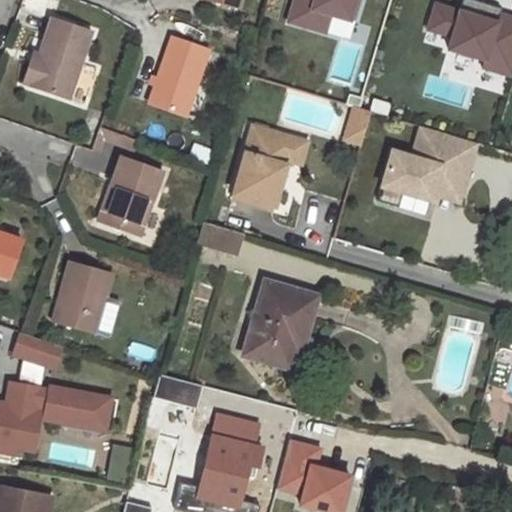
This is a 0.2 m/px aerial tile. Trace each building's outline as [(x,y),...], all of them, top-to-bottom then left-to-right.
[(293,0),(287,21),(310,28),(315,10),(328,14),(353,22),(358,0),(293,0)] [(468,0),(462,0),(462,1),(484,7),(480,19),(495,24),(498,15),(500,9),(468,0)] [(459,13),(435,5),(427,31),(451,37),(447,50),(484,61),(482,68),(511,77),(511,19),(498,15),(495,24),(480,19),(484,7),(462,1),(459,13)] [(328,14),(315,10),(310,28),(323,32),(328,14)] [(89,33),(51,20),(36,65),(31,63),(24,84),(67,97),(89,33)] [(207,52),(171,38),(148,102),(184,116),(207,52)] [(366,111),(350,106),(346,117),(363,122),(366,111)] [(363,122),(346,117),(340,139),(356,143),(363,122)] [(298,144),(295,138),(253,126),(233,195),(275,207),(289,162),(293,159),(298,144)] [(407,156),(387,150),(373,200),(395,206),(398,192),(432,202),(434,195),(438,180),(459,185),(471,143),(416,126),(407,156)] [(91,151),(96,139),(82,134),(77,146),(91,151)] [(309,142),(295,138),(298,144),(293,159),(289,162),(302,165),(309,142)] [(118,190),(107,224),(139,235),(161,174),(120,159),(110,187),(118,190)] [(455,201),(459,185),(438,180),(434,195),(455,201)] [(98,221),(107,224),(118,190),(110,187),(98,221)] [(241,234),(203,223),(197,244),(235,255),(241,234)] [(20,240),(0,233),(0,275),(7,278),(20,240)] [(94,333),(104,302),(111,277),(69,264),(52,321),(94,333)] [(305,342),(318,297),(265,282),(243,356),(290,369),(298,340),(305,342)] [(112,305),(104,302),(94,333),(103,336),(112,305)] [(19,330),(10,355),(54,370),(62,345),(19,330)] [(310,343),(305,342),(298,340),(290,369),(302,373),(310,343)] [(201,387),(158,376),(158,381),(152,398),(194,410),(201,387)] [(0,404),(0,453),(12,455),(14,448),(30,451),(37,407),(45,409),(43,420),(104,430),(109,399),(48,389),(48,392),(8,385),(5,406),(0,404)] [(248,467),(256,469),(261,449),(252,447),(257,428),(219,418),(196,511),(217,511),(221,499),(239,503),(246,477),(248,467)] [(254,478),(256,469),(248,467),(246,477),(254,478)] [(48,511),(52,499),(0,488),(0,511),(48,511)] [(487,495),(474,492),(472,501),(485,504),(487,495)] [(260,511),(261,508),(239,503),(221,499),(217,511),(260,511)] [(151,511),(152,510),(127,503),(124,511),(151,511)]
